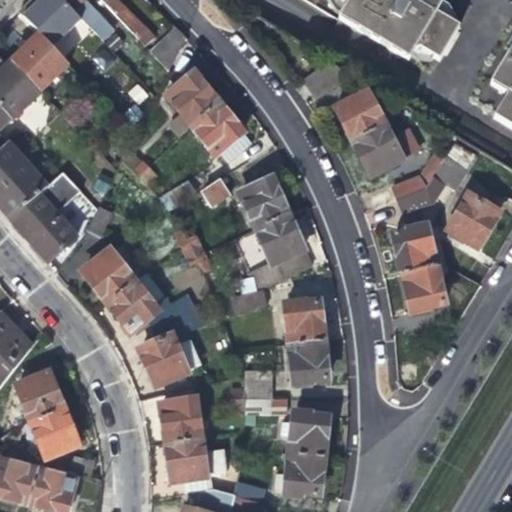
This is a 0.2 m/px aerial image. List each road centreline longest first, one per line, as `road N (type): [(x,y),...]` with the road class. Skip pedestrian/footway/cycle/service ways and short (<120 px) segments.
road 1 (residential): [(178,0),(289,123),(350,255),(369,342),(363,511)]
road 2 (residential): [(122,511),(110,404),(77,342),(0,254)]
road 3 (residential): [(511,262),(364,511)]
